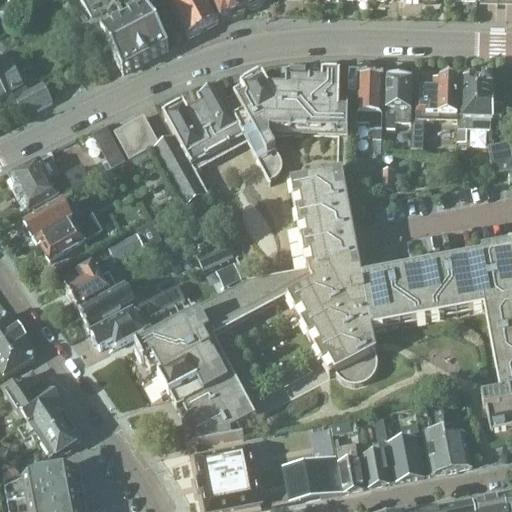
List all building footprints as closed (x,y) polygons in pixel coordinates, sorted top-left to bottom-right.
[(79,0),(87,16),(92,25),(81,31),(110,84),(168,52),(147,14),(152,11),(146,0),(79,0)] [(218,25),(205,0),(171,0),(166,3),(187,42),(218,25)] [(211,0),(222,24),(246,13),(240,0),(211,0)] [(240,0),(246,13),(263,6),(263,4),(270,1),(269,0),(240,0)] [(0,102),(22,89),(10,68),(0,73),(0,102)] [(269,142),(304,143),(346,144),(347,144),(347,137),(348,109),(339,108),(339,82),(340,82),(340,81),(337,80),(337,78),(324,78),(324,80),(316,80),(310,80),(306,80),(306,77),(290,77),(290,79),(286,79),(286,89),(275,88),(265,88),(261,81),(259,83),(257,80),(252,78),(243,83),(241,88),(243,92),(240,93),(241,94),(233,98),(234,100),(225,104),(218,92),(196,103),(200,109),(187,116),(182,107),(179,109),(178,107),(164,115),(165,117),(161,119),(162,120),(163,120),(194,177),(247,148),(269,189),(270,188),(269,185),(273,183),(280,177),(280,163),(269,144),(269,142)] [(374,135),(374,163),(379,163),(379,159),(381,159),(382,82),(375,82),(372,78),(364,77),(360,82),(358,82),(357,129),(369,130),(369,135),(374,135)] [(387,82),(385,134),(395,134),(395,128),(409,129),(411,83),(410,83),(409,79),(399,78),(396,82),(387,82)] [(435,120),(458,120),(459,85),(456,85),(453,81),(446,81),(444,84),(440,84),(440,89),(417,88),(416,125),(411,125),(410,153),(423,153),(424,125),(435,125),(435,120)] [(464,120),(458,120),(457,147),(466,147),(466,135),(491,136),(491,125),(495,125),(495,122),(503,122),(505,118),(505,112),(504,110),(495,110),(495,108),(492,106),(493,87),(491,87),(486,81),(479,81),(476,85),(465,85),(464,120)] [(13,102),(23,120),(51,106),(42,87),(13,102)] [(143,120),(127,128),(146,163),(149,161),(146,154),(158,148),(143,120)] [(146,163),(127,128),(113,136),(129,164),(132,162),(136,168),(146,163)] [(106,132),(92,139),(111,173),(125,165),(106,132)] [(172,141),(152,152),(185,211),(205,200),(172,141)] [(488,152),(493,177),(511,172),(511,168),(508,148),(488,152)] [(43,155),(36,159),(45,176),(53,172),(43,155)] [(59,202),(88,186),(80,172),(62,182),(62,184),(52,189),(38,164),(9,180),(17,194),(15,195),(19,203),(20,202),(28,216),(57,200),(59,202)] [(381,175),(381,196),(393,196),(393,175),(381,175)] [(329,381),(335,378),(338,383),(356,390),(360,389),(372,381),(377,370),(377,365),(371,335),(484,314),(500,398),(481,402),(483,415),(486,414),(489,433),(511,429),(511,248),(481,255),(482,260),(361,282),(344,189),(342,177),(323,181),(289,187),(305,274),(249,284),(248,282),(246,282),(248,284),(195,312),(198,317),(134,351),(136,354),(134,355),(140,366),(142,365),(143,367),(144,367),(150,378),(157,375),(160,381),(158,382),(159,384),(154,386),(162,402),(167,399),(168,401),(169,401),(176,414),(177,414),(182,424),(181,424),(182,425),(187,451),(243,441),(243,439),(242,439),(237,430),(255,421),(213,343),(287,304),(329,381)] [(87,214),(71,223),(63,209),(24,231),(25,233),(23,237),(26,244),(32,245),(37,253),(40,251),(48,266),(100,236),(87,214)] [(135,239),(107,253),(114,267),(160,245),(152,228),(134,237),(135,239)] [(226,246),(211,253),(218,268),(233,261),(226,246)] [(64,293),(76,315),(116,292),(109,280),(110,279),(100,261),(76,274),(82,284),(64,293)] [(124,289),(77,316),(89,337),(124,317),(122,314),(134,307),(124,289)] [(175,301),(171,292),(140,307),(142,312),(92,339),(99,353),(113,346),(116,352),(155,330),(147,315),(175,301)] [(0,379),(2,383),(31,365),(32,360),(8,323),(1,321),(0,321),(0,379)] [(20,384),(28,397),(31,399),(41,393),(32,377),(20,384)] [(26,419),(31,427),(59,410),(59,405),(56,401),(51,398),(49,394),(32,405),(25,395),(10,385),(1,391),(21,422),(26,419)] [(423,445),(429,480),(471,472),(465,443),(463,433),(455,435),(449,408),(438,410),(438,409),(424,411),(429,436),(427,437),(427,438),(423,439),(424,445),(423,445)] [(35,440),(40,447),(70,427),(59,410),(31,427),(19,435),(26,446),(35,440)] [(385,470),(391,468),(387,448),(383,425),(373,426),(379,457),(361,460),(367,492),(388,488),(385,470)] [(355,426),(331,431),(333,440),(357,435),(355,426)] [(70,427),(40,447),(45,455),(35,461),(41,470),(81,444),(70,427)] [(403,446),(387,448),(391,468),(394,487),(422,481),(415,443),(418,440),(416,429),(400,432),(403,446)] [(266,442),(256,444),(260,464),(270,462),(279,509),(342,497),(329,434),(309,437),(309,436),(307,436),(307,438),(288,441),(288,440),(286,441),(286,442),(267,446),(266,442)] [(354,448),(335,451),(344,496),(362,493),(354,448)] [(249,450),(194,461),(198,484),(196,484),(198,496),(201,495),(203,511),(236,511),(261,507),(249,450)] [(84,511),(76,472),(38,478),(5,494),(8,511),(84,511)] [(511,511),(511,496),(502,499),(504,511),(511,511)] [(504,511),(502,499),(476,504),(477,511),(504,511)]
